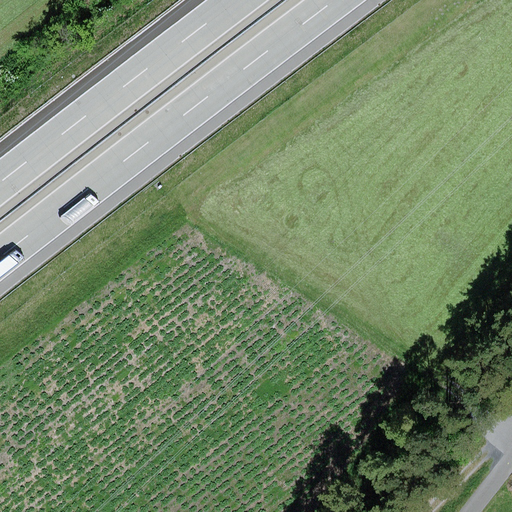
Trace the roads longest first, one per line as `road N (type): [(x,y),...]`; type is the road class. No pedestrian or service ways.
road 1 (motorway): [(0,251),(329,0)]
road 2 (motorway): [(239,0),(0,181)]
